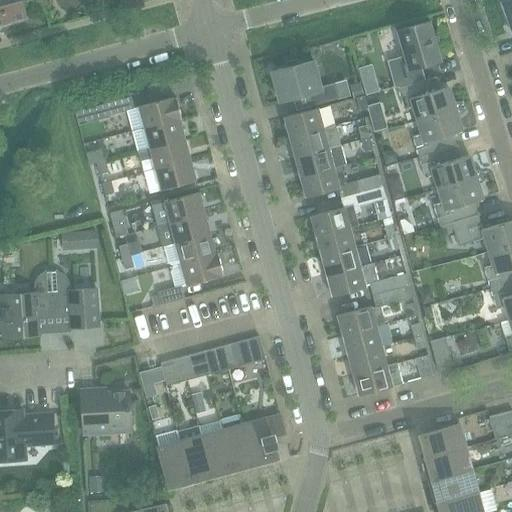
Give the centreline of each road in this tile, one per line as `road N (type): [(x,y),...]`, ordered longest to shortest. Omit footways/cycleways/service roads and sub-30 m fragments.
road 1 (residential): [(283,318),(206,33)]
road 2 (residential): [(0,90),(206,33)]
road 3 (residential): [(320,448),(511,391)]
road 4 (residential): [(511,188),(454,0)]
road 5 (residential): [(206,33),(340,0)]
road 6 (residential): [(320,448),(283,318)]
road 7 (unclassified): [(152,350),(283,318)]
